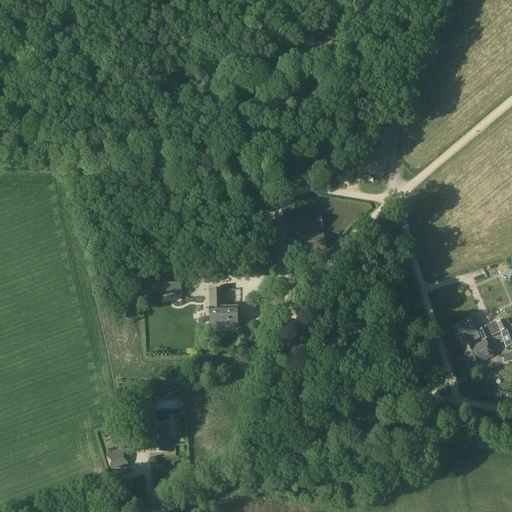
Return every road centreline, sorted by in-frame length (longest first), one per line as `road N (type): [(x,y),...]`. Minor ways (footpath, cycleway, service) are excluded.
road 1 (track): [(268,455),(334,250),(511,99)]
road 2 (track): [(395,198),(0,141)]
road 3 (track): [(390,0),(427,31),(397,134),(395,198)]
road 4 (track): [(457,401),(395,198)]
road 5 (track): [(268,455),(359,413),(435,396),(457,401)]
road 6 (track): [(295,359),(435,396)]
road 7 (track): [(152,511),(268,455)]
